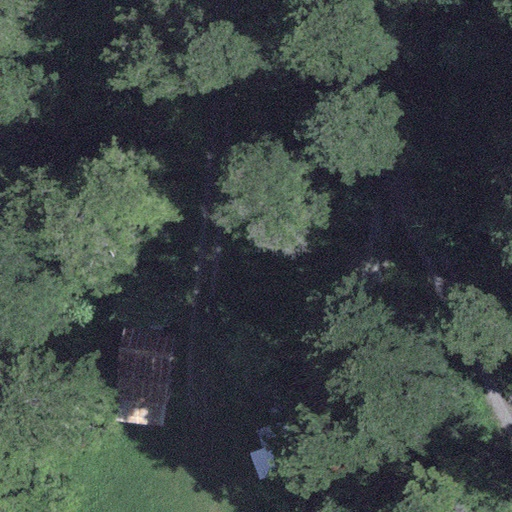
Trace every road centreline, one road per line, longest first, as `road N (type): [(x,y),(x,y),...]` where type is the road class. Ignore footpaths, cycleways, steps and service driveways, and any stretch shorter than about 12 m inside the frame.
road 1 (track): [(332,0),(395,188),(511,402)]
road 2 (track): [(223,0),(224,129),(204,416)]
